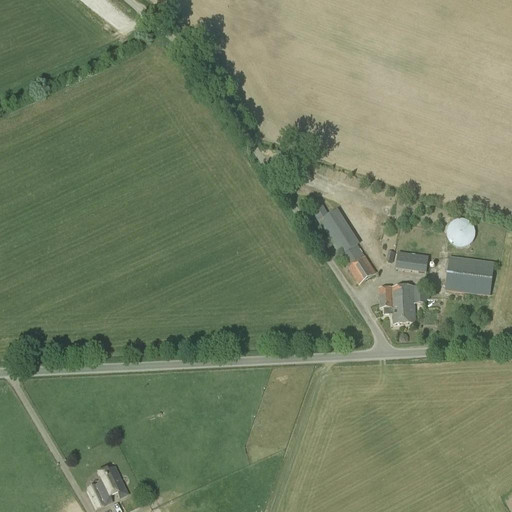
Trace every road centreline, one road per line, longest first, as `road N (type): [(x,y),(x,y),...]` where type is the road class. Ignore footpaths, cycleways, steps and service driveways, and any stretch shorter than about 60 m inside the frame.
road 1 (unclassified): [(382,353),(380,336),(203,64),(133,0)]
road 2 (unclassified): [(0,371),(382,353)]
road 3 (unclassified): [(382,353),(511,345)]
